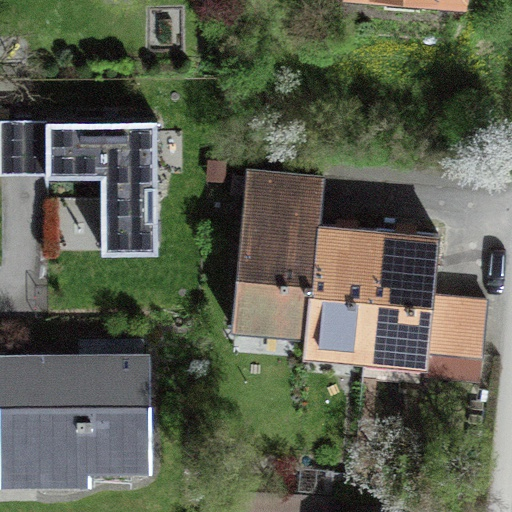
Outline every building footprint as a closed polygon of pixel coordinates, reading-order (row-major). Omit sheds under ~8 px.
[(438,0),(367,0),(367,4),(385,5),(384,7),(421,10),(421,8),(438,9),(438,0)] [(159,119),(0,119),(0,174),(102,174),(102,252),(159,252),(159,119)] [(252,172),(239,311),(306,317),(314,224),(318,178),(252,172)] [(373,229),(314,224),(306,317),(304,337),(363,342),(373,229)] [(433,234),(373,229),(363,342),(479,352),(484,300),(427,295),(433,234)] [(150,358),(0,358),(0,487),(150,486),(150,358)] [(332,511),(333,497),(234,493),(232,511),(332,511)]
